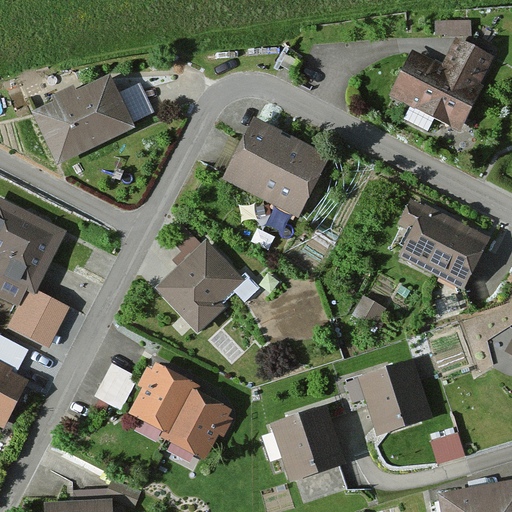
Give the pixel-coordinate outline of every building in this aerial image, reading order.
[(387,95),(459,128),(489,63),(449,45),(440,66),(408,52),(387,95)] [(27,113),(46,163),(124,132),(101,74),(41,97),(44,106),(27,113)] [(320,160),(244,123),(215,183),(290,220),(320,160)] [(392,260),(456,288),(479,237),(405,204),(392,233),(402,238),(392,260)] [(0,285),(27,298),(58,235),(0,206),(0,285)] [(200,243),(147,289),(187,334),(239,288),(200,243)] [(0,311),(6,314),(13,299),(0,293),(0,311)] [(383,312),(359,300),(348,322),(372,334),(383,312)] [(0,330),(0,355),(18,364),(28,345),(0,330)] [(360,403),(371,437),(424,419),(406,363),(342,384),(349,407),(360,403)] [(132,378),(107,367),(90,402),(115,414),(132,378)] [(165,440),(186,396),(190,388),(148,367),(122,420),(165,440)] [(0,424),(19,380),(0,372),(0,424)] [(186,396),(165,440),(162,445),(200,463),(224,414),(186,396)] [(267,426),(287,484),(337,467),(317,409),(267,426)] [(457,435),(434,442),(439,460),(462,454),(457,435)] [(309,498),(345,488),(341,473),(305,483),(309,498)] [(511,511),(511,480),(433,494),(435,511),(511,511)] [(136,511),(141,498),(111,487),(105,503),(129,511),(136,511)]
